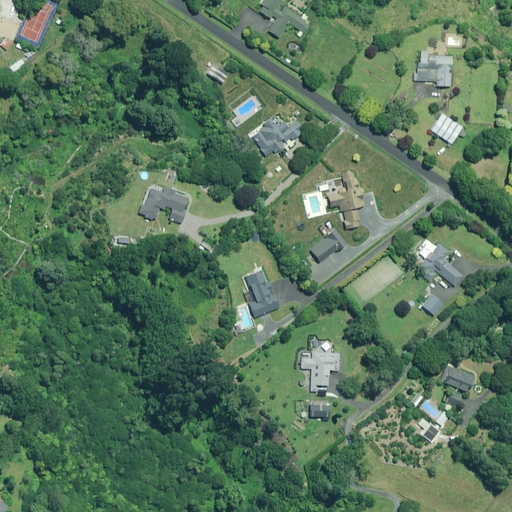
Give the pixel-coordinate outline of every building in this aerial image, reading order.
[(276,9),(282,0),(262,0),(259,5),(262,7),(259,12),(269,20),(272,16),(276,19),(267,32),(278,39),(288,24),(299,31),(296,36),(300,38),(309,24),(284,8),(281,13),(276,9)] [(37,49),(50,22),(28,12),(15,39),(37,49)] [(236,26),(225,19),(222,23),(233,30),(236,26)] [(10,23),(0,21),(0,31),(9,33),(10,23)] [(10,44),(3,39),(0,43),(0,47),(5,51),(10,44)] [(426,52),(419,52),(419,64),(416,64),(416,74),(414,74),(414,81),(436,82),(436,87),(450,87),(450,74),(447,74),(447,71),(450,72),(451,57),(426,56),(426,52)] [(462,128),(441,114),(430,131),(451,145),(462,128)] [(274,122),(268,118),(262,128),(258,131),(257,129),(249,134),(265,157),(273,152),(274,154),(284,147),(283,144),(290,139),(291,141),(301,134),(301,129),(296,121),(286,127),(283,123),(277,127),(274,122)] [(360,189),(359,187),(357,178),(354,179),(352,171),(341,174),(344,190),(335,192),(335,195),(325,197),(328,207),(338,205),(339,213),(364,207),(361,195),(362,195),(363,195),(364,194),(364,193),(364,192),(364,191),(364,190),(363,190),(363,189),(362,189),(361,189),(360,189)] [(170,190),(158,186),(152,203),(171,209),(168,219),(181,224),(184,212),(181,211),(186,198),(169,193),(170,190)] [(359,220),(357,213),(342,217),(345,230),(358,226),(357,220),(359,220)] [(346,244),(335,229),(328,234),(330,236),(310,251),(319,263),(338,248),(339,250),(346,244)] [(212,245),(203,239),(200,244),(209,250),(212,245)] [(436,248),(426,240),(416,252),(426,260),(420,268),(422,270),(419,275),(429,283),(437,273),(454,287),(463,276),(442,260),(449,251),(439,244),(436,248)] [(252,319),(278,308),(262,268),(254,271),(255,272),(243,277),(254,302),(246,306),(252,319)] [(443,305),(431,295),(421,307),(433,317),(443,305)] [(244,331),(240,321),(232,325),(237,335),(244,331)] [(325,341),(313,340),(313,344),(310,344),(309,354),(301,354),(300,369),(311,370),(309,392),(315,392),(327,393),(328,370),(338,371),(339,354),(332,353),(333,346),(324,345),(325,341)] [(474,377),(448,367),(446,372),(444,371),(439,382),(466,393),(469,385),(470,386),(474,377)] [(461,397),(449,392),(446,402),(457,407),(461,397)] [(422,397),(418,394),(411,403),(415,406),(422,397)] [(305,403),(305,423),(310,423),(310,418),(328,419),(329,404),(305,403)] [(449,418),(443,413),(435,422),(441,427),(449,418)] [(438,431),(422,418),(418,424),(434,436),(438,431)]
